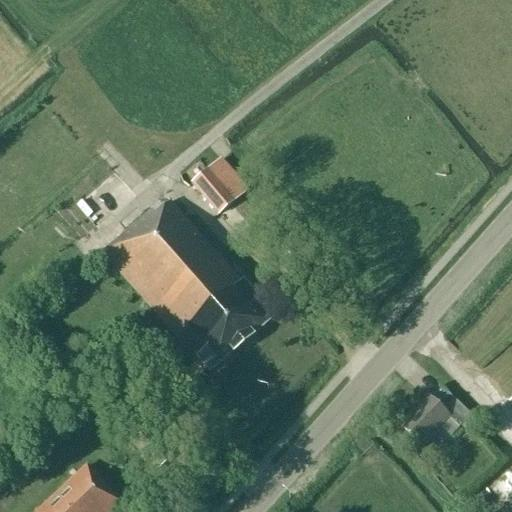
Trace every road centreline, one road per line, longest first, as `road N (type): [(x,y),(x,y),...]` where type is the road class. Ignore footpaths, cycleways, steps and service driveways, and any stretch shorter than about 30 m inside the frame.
road 1 (tertiary): [(252,511),(511,211)]
road 2 (track): [(383,0),(89,245)]
